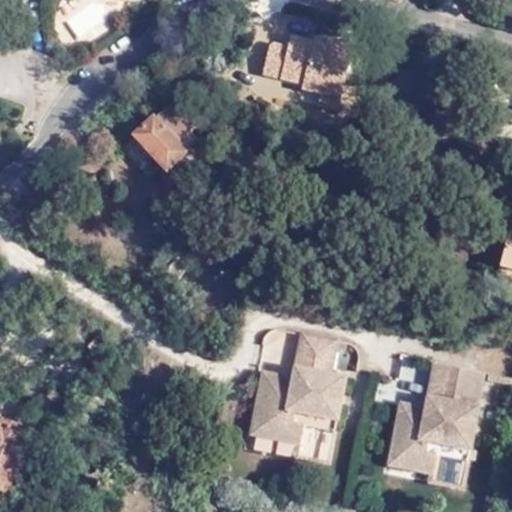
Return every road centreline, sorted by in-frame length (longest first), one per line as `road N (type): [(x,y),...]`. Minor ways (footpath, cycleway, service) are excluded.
road 1 (residential): [(0,180),(81,118),(172,28),(241,0)]
road 2 (residential): [(316,0),(511,43)]
